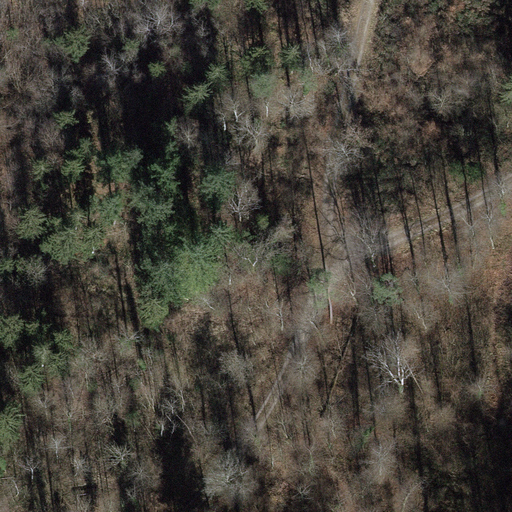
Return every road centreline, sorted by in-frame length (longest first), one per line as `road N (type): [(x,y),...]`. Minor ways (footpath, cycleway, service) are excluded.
road 1 (track): [(184,511),(273,403),(324,290),(334,161),(368,0)]
road 2 (track): [(324,290),(511,178)]
